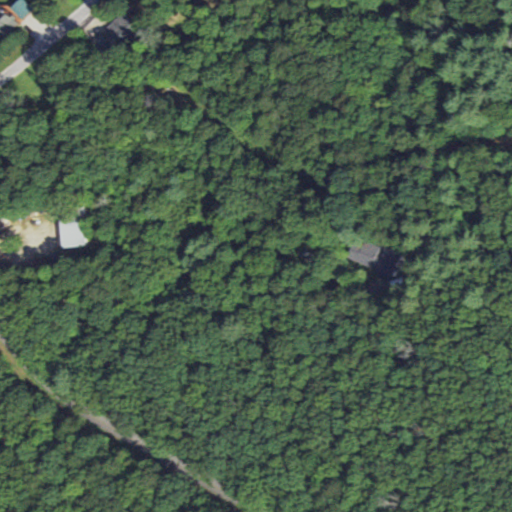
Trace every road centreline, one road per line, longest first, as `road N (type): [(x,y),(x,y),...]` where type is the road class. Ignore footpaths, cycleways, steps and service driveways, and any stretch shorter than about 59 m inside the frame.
road 1 (residential): [(0,296),(171,285),(348,295)]
road 2 (residential): [(0,321),(49,378),(274,511)]
